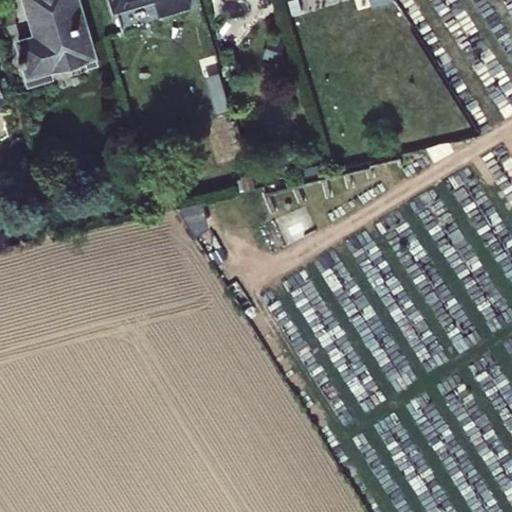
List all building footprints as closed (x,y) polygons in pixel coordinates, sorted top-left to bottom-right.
[(96,55),(97,54),(80,0),(24,0),(34,31),(17,36),(25,63),(28,74),(51,68),(85,58),(96,55)] [(109,0),(113,12),(151,0),(154,0),(159,14),(192,5),(190,0),(109,0)] [(373,0),(371,0),(360,4),(365,16),(377,12),(373,0)] [(341,10),(329,15),(332,25),(343,22),(345,26),(358,22),(355,9),(342,13),(341,10)] [(269,35),(262,57),(278,62),(285,41),(269,35)] [(98,64),(96,55),(85,58),(87,67),(98,64)] [(28,74),(25,63),(22,63),(28,83),(54,76),(51,68),(28,74)] [(298,139),(274,144),(278,166),(303,161),(298,139)] [(294,169),(296,177),(325,170),(323,162),(294,169)] [(240,175),(244,189),(255,187),(251,172),(240,175)] [(202,199),(177,205),(195,233),(208,225),(202,199)]
